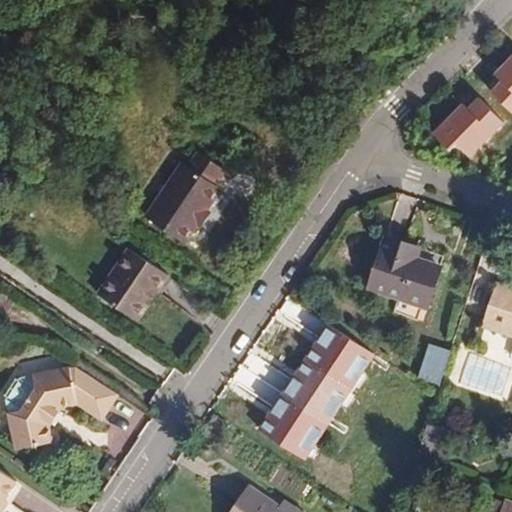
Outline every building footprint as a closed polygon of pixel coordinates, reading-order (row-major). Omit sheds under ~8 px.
[(511,110),(511,58),(496,75),(505,84),(495,94),(511,110)] [(465,105),(437,133),(467,163),(506,124),(481,99),(470,110),(465,105)] [(183,163),(147,218),(186,244),(197,227),(209,209),(222,189),(216,185),(225,171),(198,153),(189,167),(183,163)] [(213,212),(209,209),(197,227),(202,230),(213,212)] [(393,238),(376,290),(433,309),(446,268),(422,260),(425,249),(393,238)] [(129,249),(98,294),(137,321),(168,276),(129,249)] [(511,295),(488,288),(475,330),(509,341),(504,360),(511,362),(511,295)] [(454,353),(431,345),(419,380),(442,388),(454,353)] [(104,419),(120,395),(78,367),(23,378),(21,380),(18,378),(8,394),(10,396),(9,398),(17,448),(54,441),(51,425),(64,406),(80,403),(104,419)] [(307,395),(301,412),(353,430),(358,417),(339,410),(343,400),(323,393),(321,400),(307,395)] [(2,511),(21,485),(0,470),(0,511),(2,511)] [(287,511),(260,494),(248,511),(287,511)] [(7,511),(12,505),(9,503),(2,511),(7,511)] [(502,511),(504,505),(497,503),(494,511),(502,511)]
